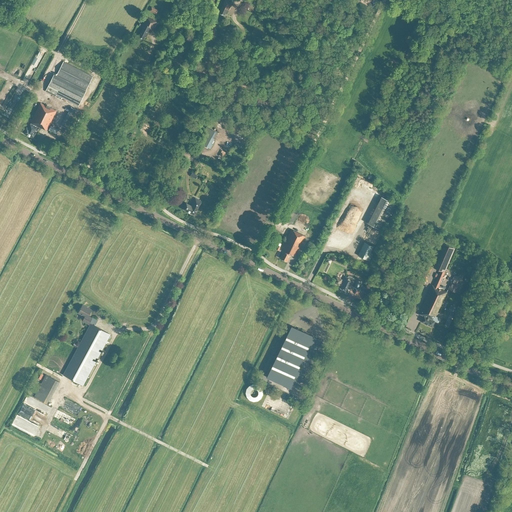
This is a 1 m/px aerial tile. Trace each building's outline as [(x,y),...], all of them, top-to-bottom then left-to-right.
[(226,14),(232,3),(225,0),(219,13),(224,15),(225,13),(226,14)] [(248,9),(252,2),(247,0),(244,7),(248,9)] [(153,30),(157,22),(146,16),(141,26),(143,27),(138,36),(144,39),(145,37),(146,38),(150,29),(153,30)] [(93,76),(63,62),(56,75),(54,74),(45,92),(55,97),(56,95),(78,106),(93,76)] [(46,130),(56,111),(40,103),(30,123),(33,124),(32,125),(30,124),(28,128),(27,127),(24,133),(33,138),(36,132),(35,131),(37,127),(34,126),(35,125),(42,128),(46,130)] [(71,106),(61,124),(70,129),(80,110),(71,106)] [(56,133),(58,129),(51,125),(48,130),(56,133)] [(204,134),(199,143),(206,146),(209,148),(212,144),(211,143),(214,139),(211,137),(204,133),(204,134)] [(381,230),(394,203),(381,196),(367,223),(381,230)] [(194,215),(201,201),(195,198),(191,205),(186,203),(183,209),(194,215)] [(292,224),(297,214),(288,210),(283,220),(292,224)] [(295,256),(305,236),(291,229),(281,249),(279,248),(280,246),(278,245),(276,249),(278,250),(282,252),(280,258),(287,261),(291,254),(295,256)] [(366,260),(373,246),(364,242),(357,255),(366,260)] [(438,288),(456,249),(442,242),(433,262),(431,261),(430,265),(441,270),(433,286),(432,285),(418,313),(423,316),(421,321),(432,327),(434,321),(437,322),(438,322),(439,322),(440,320),(440,319),(439,318),(435,316),(447,292),(438,288)] [(355,279),(351,277),(348,275),(347,277),(345,276),(342,282),(340,281),(341,280),(336,278),(334,282),(339,284),(340,283),(342,284),(341,288),(347,291),(348,289),(349,289),(351,284),(352,285),(352,286),(358,289),(362,280),(356,277),(355,279)] [(459,293),(465,281),(454,276),(448,288),(459,293)] [(361,284),(359,290),(367,292),(369,286),(361,284)] [(90,324),(89,323),(92,318),(88,316),(91,309),(82,305),(78,313),(85,316),(82,321),(90,325),(63,374),(83,385),(110,334),(90,324)] [(450,312),(446,322),(450,324),(454,314),(450,312)] [(279,351),(266,377),(295,391),(297,386),(315,349),(320,340),(291,326),(279,351)] [(34,397),(47,404),(59,381),(46,374),(34,397)] [(27,395),(25,401),(34,405),(37,399),(27,395)] [(19,411),(27,416),(31,409),(24,404),(19,411)] [(62,420),(74,426),(77,419),(66,414),(62,420)] [(47,430),(74,443),(77,436),(50,424),(47,430)]
